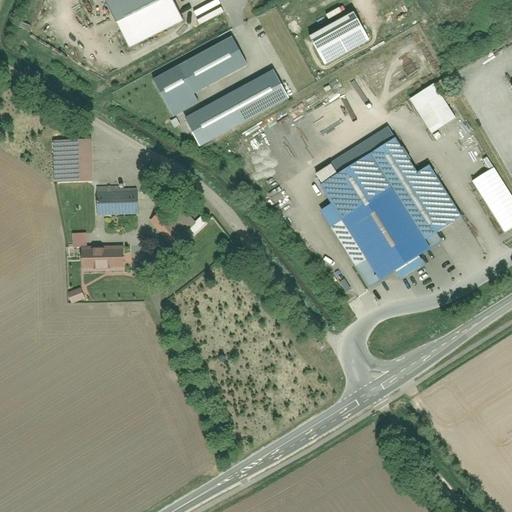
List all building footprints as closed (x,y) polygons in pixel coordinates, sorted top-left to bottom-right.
[(170,0),(105,0),(128,48),(181,23),(170,0)] [(353,16),(311,39),(325,66),(368,43),(353,16)] [(153,81),(174,120),(199,106),(195,97),(246,70),(231,40),(153,81)] [(275,68),(181,118),(197,148),(291,98),(275,68)] [(511,80),(498,89),(511,111),(511,80)] [(430,86),(405,102),(427,136),(451,121),(430,86)] [(90,141),(53,142),(54,182),(91,181),(90,141)] [(334,232),(367,286),(465,225),(432,171),(418,179),(395,141),(320,187),(344,226),(334,232)] [(511,202),(491,169),(469,182),(503,237),(511,231),(511,202)] [(136,187),(98,187),(99,214),(136,214),(136,187)] [(169,197),(146,218),(172,247),(195,225),(169,197)] [(122,242),(101,243),(101,250),(81,251),(80,236),(68,237),(69,250),(75,250),(76,274),(123,272),(122,242)] [(76,288),(64,294),(69,304),(81,299),(76,288)]
